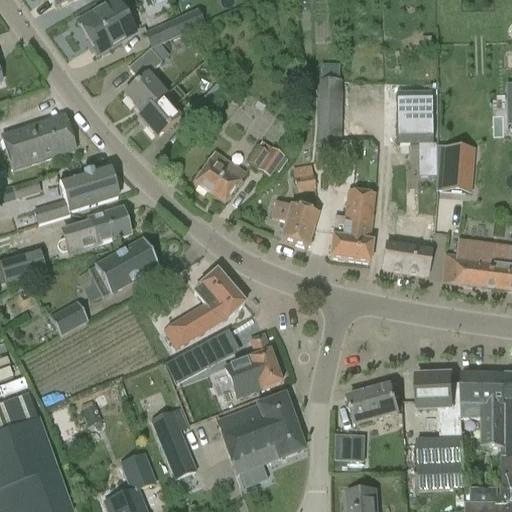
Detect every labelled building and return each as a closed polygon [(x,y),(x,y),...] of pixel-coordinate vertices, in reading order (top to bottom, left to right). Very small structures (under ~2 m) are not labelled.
[(50,0),(55,9),(73,0),(50,0)] [(122,43),(120,39),(132,33),(116,7),(105,13),(103,10),(76,26),(95,59),(122,43)] [(178,39),(204,29),(198,13),(172,24),(144,36),(151,53),(178,39)] [(127,72),(139,85),(123,98),(140,119),(163,101),(166,99),(148,77),(167,61),(157,50),(152,54),(149,52),(127,72)] [(320,81),(338,81),(338,68),(320,68),(320,81)] [(432,146),(431,96),(396,97),(396,147),(432,146)] [(182,124),(191,133),(213,109),(203,100),(182,124)] [(163,101),(140,119),(137,122),(155,143),(180,122),(163,101)] [(339,102),(319,102),(318,136),(338,137),(339,102)] [(75,155),(64,119),(1,139),(13,175),(75,155)] [(335,139),(317,138),(317,166),(336,166),(335,139)] [(269,181),(273,175),(276,177),(286,163),(271,151),(267,157),(256,149),(245,165),(269,181)] [(456,150),(445,149),(436,149),(436,150),(436,152),(436,192),(442,192),(470,195),(474,152),(456,150)] [(215,169),(209,165),(193,187),(223,209),(245,178),(221,161),(215,169)] [(315,193),(310,168),(292,171),(296,196),(315,193)] [(68,217),(117,203),(107,171),(92,175),(91,174),(82,177),(83,179),(59,186),(64,204),(32,214),(38,229),(44,227),(69,219),(68,217)] [(18,202),(39,195),(35,182),(0,192),(0,203),(16,198),(18,202)] [(329,259),(329,262),(369,267),(372,245),(368,245),(370,231),(374,198),(347,195),(343,222),(334,221),(332,240),(329,259)] [(276,206),(271,222),(286,226),(280,244),(307,252),(317,218),(290,210),(276,206)] [(400,251),(403,237),(402,237),(406,211),(381,207),(379,232),(388,234),(382,272),(427,281),(431,257),(400,251)] [(96,249),(128,240),(121,215),(89,224),(90,228),(62,236),(69,259),(97,251),(96,249)] [(511,249),(457,243),(454,262),(443,260),(442,288),(511,296),(511,251),(511,249)] [(158,267),(153,257),(150,257),(143,245),(94,272),(87,276),(102,303),(110,299),(110,300),(158,273),(157,269),(158,267)] [(0,277),(4,290),(46,277),(38,251),(0,263),(0,277)] [(203,263),(183,272),(188,283),(207,274),(203,263)] [(244,308),(216,275),(198,291),(200,293),(194,297),(204,308),(184,320),(185,320),(182,322),(181,322),(166,331),(167,331),(162,334),(175,355),(179,352),(180,352),(220,327),(227,323),(244,308)] [(78,308),(50,324),(60,341),(88,326),(78,308)] [(236,354),(226,335),(196,351),(206,371),(236,354)] [(248,363),(225,372),(237,404),(260,396),(282,387),(270,355),(269,355),(263,340),(249,345),(255,361),(248,363)] [(44,384),(85,362),(73,341),(33,362),(44,384)] [(117,360),(126,378),(150,367),(141,349),(117,360)] [(450,378),(416,379),(416,381),(417,405),(429,405),(429,417),(438,417),(439,442),(461,441),(461,421),(460,388),(450,388),(450,378)] [(460,378),(460,388),(461,421),(480,421),(480,451),(503,450),(506,379),(460,378)] [(464,506),(464,511),(511,511),(511,378),(506,379),(503,450),(503,459),(500,459),(500,507),(497,507),(470,506),(464,506)] [(354,429),(398,415),(390,389),(346,402),(354,429)] [(0,407),(0,511),(70,511),(29,397),(0,407)] [(234,478),(278,462),(279,464),(303,455),(284,401),(256,411),(257,413),(216,427),(234,478)] [(194,475),(178,435),(186,432),(178,413),(151,424),(175,483),(194,475)] [(336,438),(335,473),(362,473),(362,438),(336,438)] [(462,441),(461,441),(439,442),(416,443),(418,495),(444,494),(465,493),(462,441)] [(143,511),(137,495),(156,488),(144,458),(118,468),(130,496),(103,507),(105,511),(143,511)] [(378,511),(377,488),(344,491),(345,511),(378,511)] [(470,506),(497,507),(497,492),(470,491),(470,506)]
